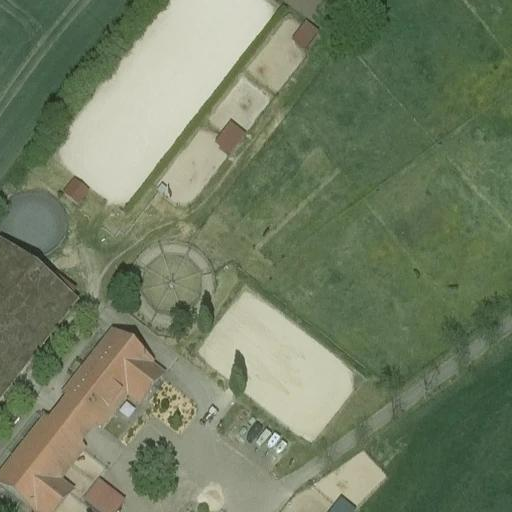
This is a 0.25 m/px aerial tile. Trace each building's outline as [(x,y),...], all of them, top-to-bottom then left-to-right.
[(311,23),(297,44),(311,54),(326,34),(311,23)] [(236,125),(221,147),(238,159),(253,137),(236,125)] [(80,181),(70,195),(83,205),(94,192),(80,181)] [(0,388),(71,297),(2,242),(0,245),(0,388)] [(112,334),(62,398),(66,401),(99,427),(103,430),(127,400),(140,410),(167,377),(112,334)] [(66,401),(48,423),(81,449),(99,427),(66,401)] [(43,420),(0,475),(0,490),(28,511),(60,511),(74,494),(61,484),(86,453),(81,449),(48,423),(43,420)] [(99,484),(83,505),(92,511),(118,511),(125,504),(99,484)]
